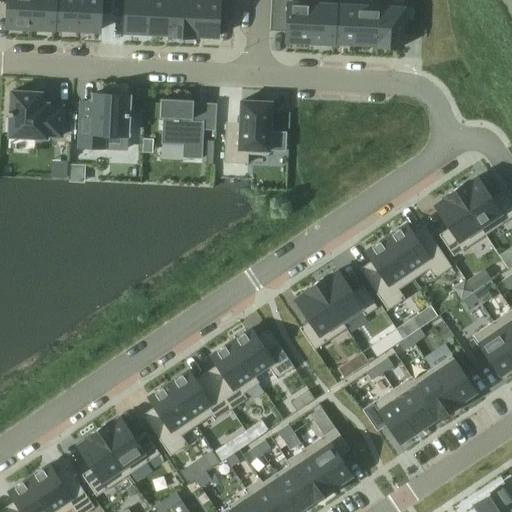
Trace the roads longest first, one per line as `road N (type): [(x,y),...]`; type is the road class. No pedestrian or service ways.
road 1 (residential): [(0,451),(456,140)]
road 2 (residential): [(255,77),(0,64)]
road 3 (residential): [(456,140),(415,88),(255,77)]
road 4 (residential): [(385,511),(511,427)]
